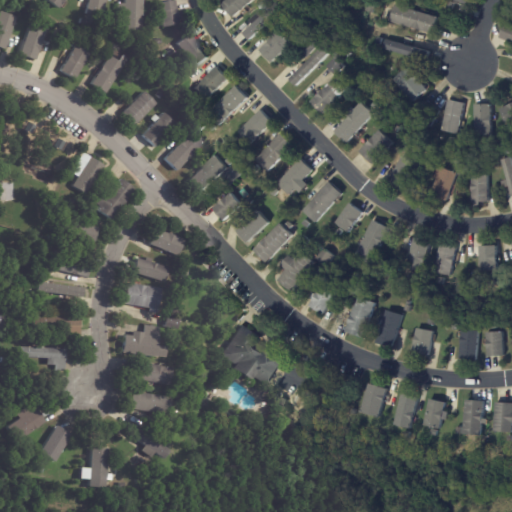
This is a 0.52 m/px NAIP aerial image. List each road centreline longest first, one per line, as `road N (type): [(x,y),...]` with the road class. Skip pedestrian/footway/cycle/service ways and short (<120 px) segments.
road 1 (residential): [(0,72),(85,114),(262,294),(326,341),(409,372),(511,377)]
road 2 (residential): [(198,0),(219,38),(367,195),(439,229),(511,222)]
road 3 (residential): [(155,186),(106,263),(96,374),(84,393)]
